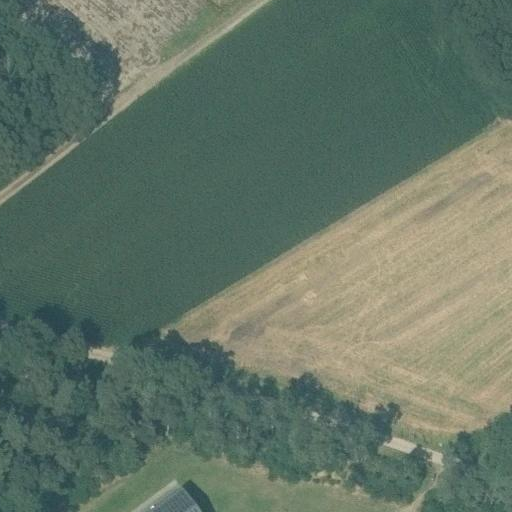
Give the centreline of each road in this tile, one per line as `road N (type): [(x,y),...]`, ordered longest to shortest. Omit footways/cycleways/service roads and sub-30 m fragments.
road 1 (track): [(0,329),(511,477)]
road 2 (track): [(0,183),(272,0)]
